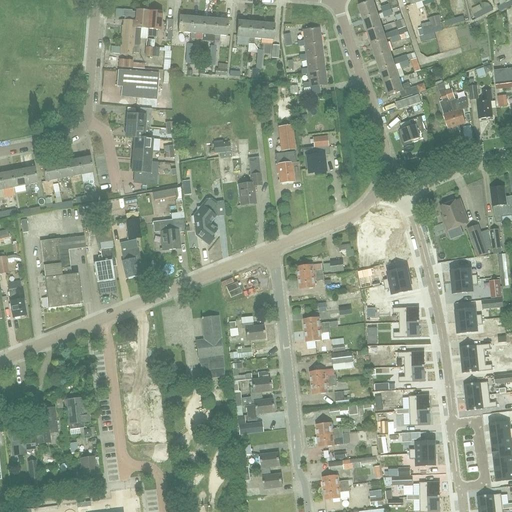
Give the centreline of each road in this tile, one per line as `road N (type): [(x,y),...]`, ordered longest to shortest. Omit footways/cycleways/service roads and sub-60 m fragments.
road 1 (residential): [(461,511),(443,354),(405,198)]
road 2 (residential): [(308,511),(272,249)]
road 3 (residential): [(0,152),(66,139),(85,123),(96,0)]
road 4 (residential): [(99,321),(122,456),(154,471),(165,511)]
road 5 (residential): [(372,196),(384,144),(337,0)]
road 6 (unclassified): [(99,321),(272,249)]
